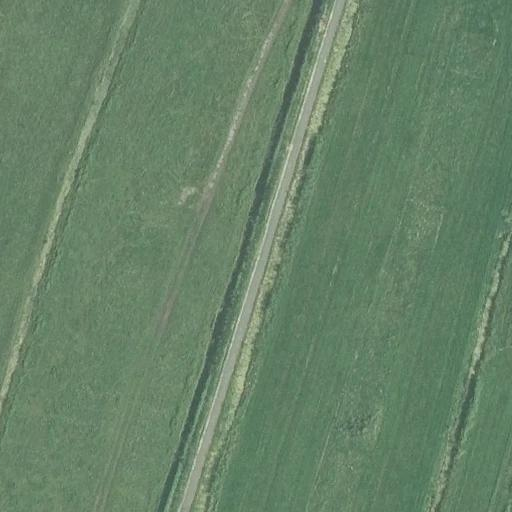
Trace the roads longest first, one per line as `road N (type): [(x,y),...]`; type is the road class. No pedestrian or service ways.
road 1 (track): [(102,511),(211,181),(286,0)]
road 2 (unclassified): [(182,511),(343,0)]
